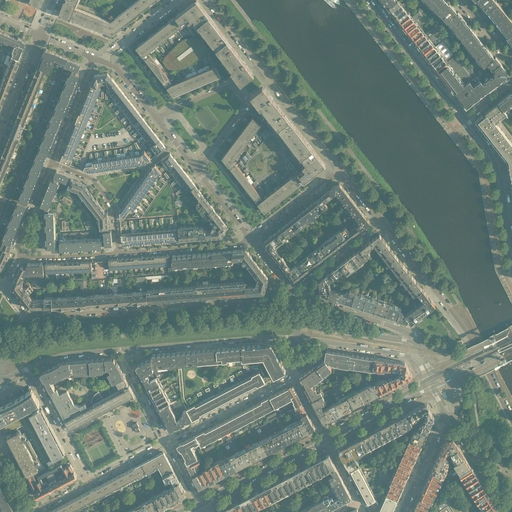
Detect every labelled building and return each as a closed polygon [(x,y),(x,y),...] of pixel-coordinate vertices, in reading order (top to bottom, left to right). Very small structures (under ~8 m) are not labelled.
[(77,0),(64,0),(58,15),(70,19),(70,18),(75,7),(77,2),(77,0)] [(121,28),(157,0),(137,0),(114,19),(113,17),(111,14),(109,16),(111,19),(111,18),(112,20),(110,21),(75,7),(70,18),(113,35),(119,30),(119,29),(121,28)] [(228,40),(196,0),(194,0),(190,4),(191,5),(181,12),(180,11),(176,14),(177,15),(176,16),(181,22),(186,18),(189,22),(193,19),(203,31),(204,30),(217,47),(216,48),(235,72),(233,73),(241,83),(253,73),(227,40),(228,40)] [(381,0),(388,8),(397,1),(396,0),(381,0)] [(398,0),(397,1),(388,8),(391,13),(401,5),(398,0)] [(449,4),(445,0),(436,0),(430,6),(438,14),(439,13),(449,4)] [(494,1),(493,0),(476,0),(484,9),(494,1)] [(498,5),(494,1),(484,9),(492,18),(502,10),(499,7),(498,5)] [(449,3),(449,4),(439,13),(447,22),(447,21),(457,12),(449,3)] [(401,5),(391,13),(394,17),(404,9),(401,5)] [(404,9),(394,17),(398,21),(408,13),(404,9)] [(422,9),(411,17),(401,25),(404,30),(426,13),(422,9)] [(510,20),(502,10),(492,18),(500,28),(510,20)] [(457,11),(457,12),(447,21),(455,30),(465,21),(466,20),(457,11)] [(408,13),(398,21),(401,25),(411,17),(408,13)] [(418,26),(429,17),(426,13),(404,30),(407,34),(418,26)] [(184,26),(181,22),(176,16),(171,20),(178,29),(177,29),(179,31),(184,26)] [(178,29),(171,20),(166,24),(173,33),(177,29),(178,29)] [(511,22),(510,20),(500,28),(507,37),(511,32),(511,22)] [(472,30),(465,21),(455,30),(454,30),(462,39),(472,30)] [(173,33),(166,24),(161,28),(168,36),(173,33)] [(417,46),(439,29),(436,25),(424,34),(414,42),(417,46)] [(418,26),(407,34),(411,38),(421,30),(418,26)] [(168,36),(161,28),(156,32),(163,40),(168,36)] [(439,29),(417,46),(421,51),(435,39),(439,43),(446,38),(439,29)] [(14,37),(0,30),(0,39),(11,44),(14,37)] [(414,42),(424,34),(421,30),(411,38),(414,42)] [(480,39),(472,30),(462,39),(461,40),(469,48),(480,39)] [(163,40),(156,32),(151,36),(158,44),(163,40)] [(16,37),(14,37),(11,44),(13,45),(11,51),(12,52),(10,56),(9,55),(8,56),(18,60),(26,42),(24,42),(25,41),(24,41),(25,40),(16,36),(16,37)] [(158,44),(151,36),(146,39),(153,48),(158,44)] [(168,52),(163,57),(165,60),(163,62),(165,66),(167,68),(170,66),(171,68),(171,69),(174,69),(180,68),(181,68),(189,65),(193,63),(205,53),(207,50),(205,45),(201,39),(198,38),(197,37),(193,37),(192,37),(189,37),(185,38),(181,40),(177,43),(174,46),(168,52)] [(439,43),(424,55),(427,59),(450,42),(446,38),(439,43)] [(153,48),(146,39),(141,43),(148,52),(153,48)] [(421,51),(424,55),(439,43),(435,39),(421,51)] [(487,48),(480,39),(469,48),(476,57),(487,48)] [(450,42),(427,59),(431,63),(453,46),(450,42)] [(148,52),(141,43),(136,47),(143,56),(148,52)] [(453,46),(431,63),(434,68),(456,50),(453,46)] [(494,57),(487,48),(476,57),(483,66),(487,63),(494,57)] [(49,72),(53,64),(54,60),(61,62),(60,64),(64,66),(64,65),(67,59),(67,58),(46,49),(44,50),(37,67),(45,71),(49,72)] [(456,50),(434,68),(437,72),(460,54),(456,50)] [(153,58),(148,52),(143,56),(147,62),(153,58)] [(460,54),(437,72),(441,76),(463,59),(460,54)] [(0,82),(8,86),(18,60),(8,56),(8,57),(10,58),(0,82)] [(158,64),(154,60),(156,58),(155,56),(153,58),(147,62),(152,69),(158,64)] [(495,56),(494,57),(487,63),(492,69),(493,69),(494,68),(500,63),(495,56)] [(80,64),(67,59),(64,65),(72,69),(71,72),(75,74),(77,70),(78,71),(80,64)] [(463,59),(441,76),(444,81),(467,63),(463,59)] [(220,75),(215,63),(209,66),(210,68),(214,78),(220,75)] [(477,75),(475,73),(467,63),(444,81),(454,93),(477,75)] [(506,70),(500,63),(494,68),(495,69),(495,72),(507,74),(508,72),(507,71),(505,71),(506,70)] [(157,75),(165,69),(161,65),(159,66),(158,64),(152,69),(157,75)] [(40,84),(45,71),(37,67),(32,81),(40,84)] [(210,68),(204,70),(208,80),(214,78),(210,68)] [(168,77),(164,73),(166,71),(165,69),(157,75),(162,81),(168,77)] [(208,80),(204,70),(198,73),(203,83),(208,80)] [(77,80),(79,75),(75,74),(71,72),(70,72),(69,75),(68,75),(66,81),(67,81),(65,85),(74,88),(76,83),(77,80)] [(507,74),(495,72),(494,75),(493,77),(498,83),(504,78),(505,76),(506,77),(507,76),(507,74)] [(115,83),(107,73),(105,73),(107,84),(108,85),(109,87),(115,83)] [(203,83),(198,73),(192,75),(197,85),(203,83)] [(57,87),(61,77),(65,79),(65,77),(59,75),(55,86),(57,87)] [(197,85),(192,75),(187,78),(191,88),(197,85)] [(467,108),(489,90),(483,82),(480,79),(477,75),(454,93),(465,107),(465,108),(466,108),(467,108)] [(485,80),(483,82),(489,90),(498,83),(493,77),(492,76),(489,78),(488,77),(485,79),(485,80)] [(173,84),(168,77),(162,81),(167,88),(173,84)] [(191,88),(187,78),(181,80),(185,90),(191,88)] [(185,90),(181,80),(175,82),(179,93),(185,90)] [(40,84),(32,81),(26,94),(34,97),(40,84)] [(179,93),(175,82),(173,84),(167,88),(173,95),(179,93)] [(110,93),(118,86),(115,83),(109,87),(107,89),(110,93)] [(71,93),(74,88),(65,85),(64,88),(63,88),(60,93),(61,94),(60,98),(68,101),(70,96),(71,93)] [(100,89),(100,88),(97,87),(97,88),(90,85),(88,89),(98,93),(100,89)] [(289,118),(263,85),(250,95),(258,106),(260,104),(271,119),(278,128),(279,127),(297,150),(296,151),(305,163),(302,165),(305,169),(299,174),(304,180),(310,176),(325,164),(289,118)] [(113,97),(121,90),(118,86),(110,93),(113,97)] [(97,98),(98,93),(88,89),(87,94),(97,98)] [(116,101),(124,94),(121,90),(113,97),(116,101)] [(29,111),(34,97),(26,94),(21,107),(29,111)] [(95,102),(97,98),(87,94),(85,98),(95,102)] [(119,104),(127,98),(124,94),(116,101),(119,104)] [(511,103),(511,101),(511,102),(507,95),(498,102),(504,110),(507,108),(508,109),(511,106),(510,105),(511,103)] [(66,106),(68,101),(60,98),(59,101),(58,100),(55,106),(56,107),(55,111),(63,114),(65,108),(66,106)] [(93,106),(95,102),(85,98),(83,102),(93,106)] [(122,108),(130,102),(127,98),(119,104),(122,108)] [(91,111),(93,106),(83,102),(81,107),(91,111)] [(124,112),(133,105),(130,102),(122,108),(124,112)] [(511,144),(496,123),(507,114),(504,110),(498,102),(484,113),(482,114),(481,115),(475,120),(487,136),(506,160),(507,165),(509,175),(511,174),(511,144)] [(127,116),(136,109),(133,105),(124,112),(127,116)] [(29,111),(21,107),(16,121),(24,124),(29,111)] [(90,115),(91,111),(81,107),(80,111),(90,115)] [(130,120),(139,113),(136,109),(127,116),(130,120)] [(55,111),(54,110),(52,113),(53,114),(51,120),(50,120),(49,123),(50,123),(58,127),(61,119),(63,114),(55,111)] [(88,120),(90,115),(80,111),(78,116),(88,120)] [(133,123),(142,117),(139,113),(130,120),(133,123)] [(86,124),(88,120),(78,116),(76,120),(86,124)] [(511,120),(508,116),(503,120),(511,131),(511,120)] [(136,127),(145,121),(142,117),(133,123),(136,127)] [(252,117),(248,122),(257,128),(261,123),(252,117)] [(84,129),(86,124),(76,120),(74,125),(84,129)] [(24,124),(16,121),(10,134),(18,138),(20,139),(22,135),(21,134),(23,128),(24,129),(26,125),(24,124)] [(139,131),(148,124),(145,121),(136,127),(139,131)] [(257,128),(248,122),(245,127),(253,134),(257,128)] [(56,132),(58,127),(50,123),(48,127),(47,126),(45,132),(46,132),(45,136),(53,139),(55,134),(56,132)] [(142,135),(151,128),(148,124),(139,131),(142,135)] [(82,133),(84,129),(74,125),(72,129),(82,133)] [(253,134),(245,127),(241,132),(250,139),(253,134)] [(145,139),(154,132),(151,128),(142,135),(145,139)] [(81,138),(82,133),(72,129),(71,134),(81,138)] [(148,142),(157,136),(154,132),(145,139),(148,142)] [(250,139),(241,132),(237,137),(246,144),(250,139)] [(0,183),(8,164),(18,138),(10,134),(0,159),(0,183)] [(79,142),(81,138),(71,134),(69,138),(79,142)] [(51,144),(53,139),(45,136),(43,139),(42,139),(40,145),(41,145),(39,149),(48,152),(50,147),(51,144)] [(151,146),(160,139),(157,136),(148,142),(151,146)] [(246,144),(237,137),(233,142),(242,149),(246,144)] [(77,147),(79,142),(69,138),(67,143),(77,147)] [(154,150),(163,143),(160,139),(151,146),(154,150)] [(242,149),(233,142),(230,147),(238,154),(242,149)] [(75,151),(77,147),(67,143),(65,147),(75,151)] [(157,154),(166,147),(163,143),(154,150),(157,154)] [(73,155),(75,151),(65,147),(63,151),(73,155)] [(238,154),(230,147),(226,152),(235,159),(238,154)] [(39,149),(38,148),(37,152),(38,152),(36,158),(35,158),(33,162),(34,162),(42,165),(48,152),(39,149)] [(149,157),(148,156),(147,155),(144,150),(140,154),(144,164),(151,159),(149,157)] [(72,160),(73,155),(63,151),(62,156),(72,160)] [(238,167),(233,161),(235,159),(226,152),(222,157),(233,171),(238,167)] [(165,164),(173,157),(170,153),(161,159),(165,164)] [(144,164),(140,154),(135,154),(137,165),(138,165),(142,164),(142,165),(144,164)] [(70,165),(72,160),(62,156),(60,161),(70,165)] [(168,168),(176,161),(173,157),(165,164),(168,168)] [(171,172),(180,165),(176,161),(168,168),(171,172)] [(40,170),(42,165),(34,162),(33,165),(32,165),(30,171),(31,171),(29,175),(37,178),(39,172),(40,170)] [(161,173),(158,169),(157,168),(156,166),(155,164),(150,169),(158,176),(161,173)] [(94,172),(93,165),(85,166),(83,170),(91,173),(92,172),(94,172)] [(174,176),(183,169),(180,165),(171,172),(174,176)] [(243,173),(238,167),(233,171),(237,177),(243,173)] [(158,176),(150,169),(147,171),(147,172),(146,173),(146,174),(155,180),(158,176)] [(177,180),(186,173),(183,169),(174,176),(177,180)] [(54,177),(53,180),(57,182),(58,179),(67,182),(70,175),(56,170),(53,177),(54,177)] [(304,180),(299,174),(298,171),(292,176),(299,184),(304,180)] [(180,184),(189,177),(186,173),(177,180),(180,184)] [(248,179),(243,173),(237,177),(242,184),(248,179)] [(29,175),(28,174),(27,177),(28,178),(25,184),(24,184),(23,187),(24,187),(32,191),(37,178),(29,175)] [(155,180),(146,174),(144,176),(144,177),(143,177),(143,178),(152,184),(155,180)] [(299,184),(292,176),(287,180),(294,188),(299,184)] [(184,188),(192,181),(189,177),(180,184),(184,188)] [(76,190),(78,191),(81,189),(83,183),(71,178),(67,187),(71,188),(76,190)] [(152,184),(143,178),(141,180),(141,181),(140,182),(149,188),(152,184)] [(51,179),(45,192),(53,195),(54,192),(55,193),(58,186),(57,185),(58,182),(57,182),(53,180),(51,179)] [(252,186),(248,179),(242,184),(247,190),(252,186)] [(294,188),(287,180),(282,183),(289,192),(294,188)] [(191,188),(195,185),(192,181),(184,188),(187,192),(191,188)] [(149,188),(140,182),(139,184),(138,185),(147,192),(149,188)] [(86,185),(83,183),(81,189),(78,191),(79,192),(82,196),(84,199),(91,194),(86,187),(86,185)] [(289,192),(282,183),(277,187),(284,196),(289,192)] [(347,192),(339,183),(329,190),(332,195),(334,194),(336,197),(337,197),(339,199),(347,192)] [(147,192),(138,185),(136,188),(135,189),(144,196),(147,192)] [(203,194),(195,185),(191,188),(198,196),(197,198),(203,194)] [(257,192),(252,186),(247,190),(252,196),(257,192)] [(27,203),(32,191),(24,187),(23,191),(22,190),(19,196),(20,197),(19,200),(27,203)] [(284,196),(277,187),(272,191),(279,200),(284,196)] [(144,196),(135,189),(133,192),(133,193),(132,193),(141,200),(144,196)] [(329,190),(320,197),(326,204),(328,202),(327,200),(333,195),(332,195),(329,190)] [(279,200),(272,191),(267,195),(274,204),(279,200)] [(53,195),(45,192),(40,205),(44,207),(48,208),(49,205),(50,205),(53,199),(52,198),(53,195)] [(269,208),(262,199),(263,199),(257,192),(252,196),(264,212),(269,208)] [(347,192),(339,199),(340,201),(339,202),(344,207),(345,206),(346,209),(354,202),(347,192)] [(141,200),(132,193),(130,196),(130,197),(129,197),(138,204),(141,200)] [(99,204),(91,194),(84,199),(87,202),(87,203),(90,206),(92,210),(99,204)] [(198,207),(207,200),(203,194),(197,198),(197,201),(198,201),(197,202),(197,205),(198,207)] [(267,195),(263,199),(262,199),(269,208),(274,204),(267,195)] [(138,204),(129,197),(128,200),(127,201),(126,201),(136,208),(138,204)] [(320,197),(316,200),(324,210),(328,207),(326,204),(320,197)] [(200,212),(210,204),(207,200),(198,207),(197,208),(200,212)] [(316,200),(312,203),(320,213),(324,210),(316,200)] [(136,208),(126,201),(125,204),(124,205),(130,209),(133,211),(136,208)] [(24,211),(26,206),(18,202),(17,206),(16,206),(13,211),(14,212),(13,215),(21,219),(23,213),(24,211)] [(354,202),(346,209),(348,211),(347,212),(351,217),(352,216),(354,218),(362,212),(354,202)] [(312,203),(309,206),(316,216),(320,213),(312,203)] [(105,211),(99,204),(92,210),(95,213),(98,217),(98,216),(99,218),(102,215),(108,215),(107,211),(105,211)] [(204,215),(213,208),(210,204),(200,212),(203,216),(204,215)] [(123,219),(130,209),(124,205),(121,209),(119,210),(120,219),(123,219)] [(309,206),(304,209),(312,219),(316,216),(309,206)] [(54,234),(54,227),(54,219),(54,212),(49,212),(48,212),(48,210),(48,209),(48,208),(44,207),(45,209),(45,210),(45,212),(45,220),(45,227),(45,234),(46,241),(46,248),(51,248),(52,251),(57,251),(56,248),(55,248),(55,247),(55,240),(54,234)] [(210,218),(217,213),(213,208),(204,215),(207,218),(209,217),(210,218)] [(304,209),(301,212),(308,222),(312,219),(304,209)] [(301,212),(296,216),(304,225),(308,222),(301,212)] [(362,212),(354,218),(356,220),(355,221),(357,224),(356,225),(359,230),(370,222),(362,212)] [(227,225),(217,213),(210,218),(211,220),(213,218),(213,219),(214,218),(215,220),(215,221),(226,227),(227,225)] [(19,224),(21,219),(13,215),(11,219),(10,219),(8,224),(9,225),(8,228),(16,231),(18,226),(19,224)] [(102,215),(99,218),(99,220),(99,225),(100,229),(108,228),(108,215),(102,215)] [(296,216),(293,219),(300,229),(304,225),(296,216)] [(293,219),(289,222),(296,232),(300,229),(293,219)] [(226,227),(215,221),(212,226),(224,231),(226,227)] [(289,222),(285,225),(292,235),(296,232),(289,222)] [(285,225),(281,228),(288,238),(292,235),(285,225)] [(347,239),(359,230),(356,225),(348,231),(345,227),(343,228),(344,230),(341,232),(347,239)] [(222,236),(224,231),(212,226),(210,231),(222,236)] [(14,237),(16,231),(8,228),(6,232),(5,231),(3,237),(4,237),(3,241),(11,244),(13,239),(14,237)] [(281,228),(276,231),(284,241),(288,238),(281,228)] [(111,230),(103,231),(104,240),(101,240),(101,244),(104,244),(104,245),(112,244),(111,230)] [(276,231),(272,235),(280,245),(284,241),(276,231)] [(347,239),(341,232),(340,231),(336,234),(343,243),(347,239)] [(343,243),(336,234),(332,237),(339,246),(343,243)] [(388,245),(379,234),(370,240),(373,244),(379,252),(388,245)] [(272,235),(268,238),(276,248),(280,245),(272,235)] [(339,246),(332,237),(328,240),(335,249),(339,246)] [(90,240),(87,240),(88,248),(102,247),(101,244),(101,240),(101,239),(98,239),(98,238),(90,239),(90,240)] [(263,243),(268,249),(272,246),(274,249),(275,248),(276,248),(268,238),(264,241),(263,243)] [(77,240),(73,241),(74,249),(88,248),(87,240),(84,240),(84,239),(76,239),(77,240)] [(69,240),(63,240),(63,241),(60,241),(60,240),(59,240),(60,250),(74,249),(73,241),(69,241),(69,240)] [(335,249),(328,240),(324,243),(331,252),(335,249)] [(370,240),(362,247),(368,254),(370,252),(368,250),(370,248),(369,247),(373,244),(370,240)] [(11,244),(3,241),(0,247),(3,249),(8,251),(11,244)] [(331,252),(324,243),(320,246),(327,255),(331,252)] [(388,245),(379,252),(388,263),(396,256),(388,245)] [(274,249),(272,246),(268,249),(275,258),(280,254),(275,248),(274,249)] [(327,255),(320,246),(316,249),(323,258),(327,255)] [(362,247),(355,252),(362,260),(369,255),(368,254),(362,247)] [(8,251),(3,249),(0,255),(0,261),(4,263),(10,252),(8,251)] [(268,277),(251,257),(251,256),(251,255),(250,255),(246,249),(232,250),(232,258),(242,258),(243,259),(242,260),(244,263),(245,262),(258,278),(257,281),(256,284),(256,285),(256,287),(264,289),(265,286),(266,285),(266,284),(268,277)] [(323,258),(316,249),(312,252),(319,261),(323,258)] [(319,261),(312,252),(309,255),(316,264),(319,261)] [(355,252),(351,255),(359,265),(363,262),(362,260),(355,252)] [(280,254),(275,258),(282,267),(287,263),(280,254)] [(316,264),(309,255),(304,258),(311,267),(316,264)] [(351,255),(347,258),(355,268),(359,265),(351,255)] [(396,256),(388,263),(396,274),(405,267),(396,256)] [(311,267),(304,258),(300,262),(307,271),(311,267)] [(347,258),(343,261),(351,271),(355,268),(347,258)] [(343,261),(340,264),(344,271),(347,274),(351,271),(343,261)] [(307,271),(300,262),(296,265),(303,274),(307,271)] [(27,263),(27,267),(27,274),(44,273),(43,263),(27,263)] [(287,263),(282,267),(288,275),(292,272),(290,269),(291,269),(287,263)] [(344,271),(340,264),(334,268),(339,275),(344,271)] [(21,265),(15,277),(21,280),(24,274),(27,274),(27,267),(25,267),(24,267),(21,265)] [(303,274),(296,265),(292,268),(299,277),(303,274)] [(405,267),(396,274),(405,285),(413,278),(405,267)] [(292,268),(291,269),(290,269),(292,272),(288,275),(292,280),(294,281),(299,277),(292,268)] [(342,278),(339,275),(334,268),(329,272),(334,279),(336,277),(339,281),(342,278)] [(334,279),(329,272),(324,276),(329,282),(334,279)] [(318,281),(319,287),(329,286),(328,283),(329,282),(324,276),(318,281)] [(11,286),(14,290),(21,285),(23,281),(21,280),(15,277),(11,286)] [(422,289),(413,278),(405,285),(413,296),(422,289)] [(21,285),(14,290),(19,297),(31,288),(29,285),(25,288),(23,288),(21,285)] [(256,287),(256,285),(245,285),(246,293),(264,292),(264,289),(256,287)] [(328,297),(330,291),(330,290),(329,286),(319,287),(321,295),(328,297)] [(147,301),(146,291),(146,290),(146,287),(142,287),(143,291),(141,291),(141,293),(132,293),(131,292),(127,293),(128,302),(147,301)] [(32,299),(29,295),(29,293),(33,290),(31,288),(19,297),(28,308),(34,308),(34,299),(32,299)] [(435,305),(429,297),(422,289),(413,296),(407,301),(403,299),(403,301),(410,311),(411,312),(415,308),(417,307),(423,314),(430,309),(435,305)] [(337,300),(339,293),(330,290),(330,291),(328,297),(333,299),(337,300)] [(357,306),(361,295),(355,293),(355,292),(349,290),(347,295),(348,296),(346,303),(357,306)] [(114,293),(108,294),(109,303),(128,302),(127,293),(127,292),(122,293),(122,294),(114,294),(114,293)] [(348,296),(347,295),(339,293),(337,300),(346,303),(348,296)] [(90,295),(90,296),(91,305),(109,303),(108,294),(103,294),(104,295),(96,296),(95,295),(90,295)] [(372,299),(361,295),(357,306),(369,310),(372,299)] [(76,297),(71,297),(72,306),(91,305),(90,296),(85,296),(85,298),(76,298),(76,297)] [(44,297),(44,299),(44,307),(52,307),(52,298),(52,297),(44,297)] [(58,298),(52,298),(52,307),(72,306),(71,297),(67,297),(67,298),(58,299),(58,298)] [(44,299),(34,299),(34,308),(44,307),(44,299)] [(384,303),(372,299),(369,310),(380,314),(384,303)] [(395,306),(384,303),(380,314),(392,318),(395,306)] [(400,311),(401,308),(395,306),(392,318),(406,322),(408,320),(405,316),(405,315),(402,312),(400,311)] [(423,314),(417,307),(415,308),(411,312),(415,316),(417,319),(423,314)] [(417,319),(415,316),(411,312),(410,311),(405,315),(405,316),(408,320),(411,323),(417,319)] [(509,361),(495,333),(490,336),(504,363),(509,361)] [(278,358),(276,354),(271,345),(270,343),(255,345),(256,358),(257,358),(257,364),(260,364),(260,358),(263,358),(266,364),(278,358)] [(256,358),(255,345),(241,346),(242,359),(242,360),(256,358)] [(242,359),(241,346),(231,347),(232,359),(232,362),(234,362),(234,359),(237,359),(237,362),(239,361),(239,359),(242,359)] [(227,360),(226,347),(210,349),(212,364),(216,363),(216,361),(222,360),(222,363),(224,363),(224,360),(227,360)] [(212,364),(210,349),(196,350),(197,365),(212,364)] [(331,367),(328,362),(329,362),(331,350),(327,350),(326,349),(325,351),(324,358),(320,361),(319,361),(318,362),(317,363),(315,365),(323,375),(331,369),(330,368),(331,367)] [(197,365),(196,350),(181,351),(182,366),(197,365)] [(343,366),(346,353),(331,350),(329,362),(333,363),(333,364),(343,366)] [(182,366),(181,351),(171,352),(172,364),(177,364),(178,364),(178,367),(181,366),(182,366)] [(172,364),(171,352),(151,354),(151,357),(152,366),(157,366),(172,364)] [(358,367),(360,355),(346,353),(343,366),(348,366),(358,367)] [(372,369),(374,357),(360,355),(358,367),(372,369)] [(112,357),(105,358),(106,365),(109,365),(116,362),(115,361),(116,360),(115,358),(114,358),(112,358),(112,357)] [(152,367),(152,366),(151,357),(137,364),(136,366),(142,378),(147,375),(145,373),(153,368),(152,367)] [(105,358),(89,359),(90,372),(103,371),(103,369),(105,369),(106,367),(106,365),(105,358)] [(265,382),(284,372),(285,370),(278,358),(266,364),(271,373),(265,376),(259,365),(252,366),(252,368),(257,367),(259,371),(265,382)] [(89,359),(74,360),(75,374),(90,372),(89,359)] [(392,360),(386,359),(384,370),(384,373),(390,372),(392,360)] [(62,361),(60,362),(66,373),(70,373),(70,374),(75,374),(74,360),(62,361)] [(116,362),(109,365),(108,367),(110,371),(107,372),(112,382),(113,382),(124,376),(116,361),(116,362)] [(405,362),(397,361),(396,371),(397,373),(401,370),(402,372),(408,369),(405,362)] [(60,362),(45,370),(51,381),(66,373),(60,362)] [(177,364),(172,364),(157,366),(152,366),(152,367),(153,368),(145,373),(147,375),(149,380),(156,377),(158,381),(159,381),(157,377),(177,366),(177,364)] [(315,365),(303,373),(311,384),(323,375),(315,365)] [(192,420),(225,403),(233,398),(227,388),(215,394),(189,407),(184,397),(181,368),(181,366),(178,367),(178,368),(181,397),(181,398),(186,409),(186,408),(192,420)] [(401,370),(397,373),(402,382),(411,377),(411,375),(408,369),(402,372),(401,370)] [(41,374),(49,391),(55,388),(51,381),(45,370),(41,372),(41,374)] [(233,398),(259,385),(265,382),(259,371),(227,388),(233,398)] [(402,382),(397,373),(396,371),(390,372),(396,384),(402,382)] [(396,384),(390,372),(384,373),(386,377),(387,379),(391,387),(396,384)] [(322,394),(320,389),(319,390),(318,388),(316,389),(315,386),(314,387),(311,384),(303,373),(299,376),(300,377),(311,399),(322,394)] [(391,387),(387,379),(386,377),(384,373),(377,374),(380,379),(386,390),(387,390),(389,389),(389,388),(391,387)] [(147,387),(158,381),(156,377),(149,380),(147,375),(142,378),(147,387)] [(66,390),(64,386),(64,385),(50,392),(69,429),(80,423),(79,421),(81,420),(82,422),(98,414),(103,411),(104,411),(106,410),(107,410),(109,409),(109,408),(110,408),(111,407),(134,395),(129,385),(128,385),(127,382),(124,376),(113,382),(113,383),(112,383),(116,391),(111,394),(108,388),(100,392),(99,391),(98,391),(96,392),(95,393),(94,394),(93,395),(93,397),(92,398),(91,399),(91,401),(94,405),(87,408),(86,406),(87,405),(85,402),(80,405),(74,403),(67,390),(66,390)] [(375,396),(369,383),(365,376),(359,377),(361,382),(370,398),(375,396)] [(386,390),(380,379),(375,382),(380,393),(383,392),(384,392),(385,391),(385,390),(386,390)] [(348,394),(347,393),(340,380),(330,382),(333,388),(322,394),(324,398),(330,394),(333,393),(335,392),(337,396),(339,398),(340,400),(346,411),(348,409),(349,410),(352,409),(352,408),(354,407),(347,394),(348,394)] [(158,381),(147,387),(149,392),(161,386),(159,381),(158,381)] [(370,399),(370,398),(361,382),(358,384),(357,382),(355,383),(356,385),(358,389),(364,401),(367,400),(367,401),(370,399)] [(380,393),(375,382),(372,383),(371,382),(369,383),(375,396),(380,393)] [(291,385),(286,387),(291,396),(297,393),(293,386),(292,386),(291,385)] [(161,386),(149,392),(151,396),(163,390),(161,386)] [(286,387),(282,390),(288,400),(292,398),(291,396),(286,387)] [(0,423),(18,414),(39,403),(31,388),(29,390),(23,394),(18,397),(15,399),(10,402),(4,405),(0,406),(0,423)] [(355,389),(352,390),(359,404),(361,403),(362,403),(364,403),(364,401),(358,389),(355,390),(355,389)] [(163,390),(151,396),(154,400),(165,394),(163,390)] [(282,390),(278,392),(283,402),(288,400),(282,390)] [(359,404),(352,390),(350,392),(350,393),(348,394),(347,394),(354,407),(354,406),(356,407),(357,406),(357,405),(359,404)] [(278,392),(274,394),(279,405),(283,402),(278,392)] [(302,403),(300,399),(297,393),(291,396),(292,398),(294,402),(292,403),(294,407),(302,403)] [(346,411),(340,400),(337,402),(333,393),(330,394),(334,403),(335,403),(340,414),(346,411)] [(165,394),(154,400),(156,405),(168,399),(165,394)] [(274,394),(269,396),(275,407),(279,405),(274,394)] [(324,402),(322,399),(324,398),(322,394),(311,399),(318,412),(323,409),(321,404),(322,404),(324,402)] [(201,446),(250,420),(275,407),(269,396),(245,409),(241,411),(233,415),(225,420),(220,422),(191,437),(194,443),(194,444),(199,442),(201,445),(201,446)] [(168,399),(156,405),(158,409),(169,404),(170,403),(168,399)] [(65,452),(42,408),(39,403),(18,414),(23,423),(45,465),(64,455),(63,453),(65,452)] [(306,412),(302,403),(294,407),(286,411),(287,415),(293,412),(296,417),(301,414),(306,412)] [(335,403),(334,403),(329,406),(335,416),(340,414),(335,403)] [(175,416),(173,412),(169,404),(158,409),(165,422),(167,425),(177,420),(175,416)] [(425,404),(417,408),(421,416),(422,415),(430,411),(427,404),(425,404)] [(335,416),(329,406),(324,408),(330,419),(335,416)] [(183,424),(188,422),(192,420),(186,408),(186,409),(182,411),(184,414),(179,417),(180,418),(183,424)] [(330,419),(324,408),(323,409),(318,412),(323,421),(325,422),(330,419)] [(417,408),(412,410),(417,421),(423,417),(422,415),(421,416),(417,408)] [(412,410),(406,413),(412,423),(413,425),(418,423),(417,421),(412,410)] [(430,411),(422,415),(423,417),(423,418),(431,422),(433,417),(430,411)] [(301,414),(303,418),(305,421),(310,418),(306,412),(301,414)] [(406,413),(401,416),(407,427),(411,425),(410,424),(412,423),(406,413)] [(0,425),(4,433),(23,423),(18,414),(0,423),(0,425)] [(309,430),(305,421),(303,418),(301,414),(296,417),(297,420),(304,433),(309,430)] [(407,427),(401,416),(400,416),(399,415),(398,416),(398,418),(396,419),(402,431),(405,436),(409,431),(407,428),(407,427)] [(255,428),(261,440),(261,439),(266,437),(271,434),(277,431),(282,429),(276,417),(265,422),(265,423),(260,426),(260,425),(255,428)] [(431,422),(423,418),(423,417),(417,421),(418,423),(429,427),(431,422)] [(171,431),(183,424),(180,418),(177,420),(167,425),(169,430),(169,431),(171,431)] [(310,418),(305,421),(309,430),(313,428),(315,427),(313,423),(312,423),(310,418)] [(402,431),(396,419),(394,420),(393,419),(391,420),(391,421),(390,421),(391,421),(397,434),(402,431)] [(304,433),(297,420),(292,423),(299,435),(304,433)] [(397,434),(391,421),(390,421),(390,422),(389,421),(387,422),(387,423),(385,424),(392,436),(393,435),(397,443),(401,441),(397,434)] [(299,435),(292,423),(287,426),(293,438),(299,435)] [(429,427),(418,423),(413,425),(414,427),(416,428),(426,433),(429,427)] [(392,436),(385,424),(380,427),(386,439),(390,437),(392,436)] [(293,438),(287,426),(282,429),(288,441),(293,438)] [(386,439),(380,427),(378,428),(377,427),(375,428),(375,429),(375,430),(381,442),(386,439)] [(426,433),(416,428),(415,430),(414,430),(412,433),(424,438),(426,433)] [(282,429),(277,431),(283,443),(288,441),(282,429)] [(384,447),(381,442),(375,430),(374,430),(373,429),(372,430),(372,431),(369,432),(376,445),(376,444),(379,450),(384,447)] [(283,443),(277,431),(271,434),(278,446),(283,443)] [(40,461),(29,441),(25,432),(23,433),(23,434),(21,435),(19,432),(17,434),(16,432),(12,434),(11,432),(7,434),(8,436),(11,442),(9,443),(25,473),(27,476),(31,484),(33,487),(41,483),(38,475),(36,472),(45,467),(41,461),(40,461)] [(376,445),(369,432),(367,433),(366,432),(365,433),(365,435),(364,435),(370,447),(376,445)] [(424,438),(412,433),(409,439),(421,444),(424,438)] [(278,446),(271,434),(266,437),(272,449),(278,446)] [(372,450),(370,447),(364,435),(359,438),(367,452),(372,450)] [(84,443),(94,463),(113,453),(108,442),(103,444),(102,442),(102,450),(100,446),(97,446),(97,443),(97,437),(102,437),(101,436),(95,436),(96,439),(93,439),(93,441),(90,442),(90,438),(90,437),(87,439),(87,440),(88,443),(84,443)] [(194,443),(191,437),(186,440),(189,446),(191,445),(194,443)] [(272,449),(266,437),(261,439),(267,452),(272,449)] [(356,458),(367,452),(359,438),(339,448),(338,450),(348,470),(359,465),(357,460),(356,458)] [(421,444),(409,439),(408,438),(407,442),(419,448),(421,444)] [(446,439),(440,451),(446,454),(448,450),(449,450),(451,452),(459,447),(453,438),(446,439)] [(261,439),(261,440),(256,442),(262,454),(267,452),(261,439)] [(198,457),(193,449),(191,445),(189,446),(186,440),(178,444),(177,444),(186,463),(198,457)] [(407,442),(403,441),(402,440),(401,443),(402,443),(401,445),(402,446),(418,453),(419,448),(407,442)] [(223,444),(229,456),(230,456),(234,453),(228,441),(223,444)] [(262,454),(256,442),(251,445),(257,457),(262,454)] [(257,457),(251,445),(245,448),(252,460),(257,457)] [(418,453),(402,446),(400,450),(416,457),(418,453)] [(459,447),(451,452),(452,455),(452,456),(453,458),(455,463),(465,457),(459,447)] [(252,460),(245,448),(240,450),(247,462),(252,460)] [(416,457),(400,450),(398,449),(396,453),(401,455),(401,456),(414,461),(416,457)] [(215,452),(213,450),(203,455),(204,458),(215,452)] [(247,462),(240,450),(235,453),(241,465),(247,462)] [(440,451),(436,461),(447,466),(448,463),(448,462),(447,461),(448,459),(444,458),(446,454),(440,451)] [(173,469),(164,452),(163,452),(145,461),(151,471),(156,468),(155,468),(158,466),(163,475),(173,469)] [(230,471),(224,458),(224,459),(222,455),(221,456),(219,452),(216,454),(219,460),(218,460),(225,473),(230,471)] [(235,453),(234,453),(230,456),(236,468),(241,465),(235,453)] [(327,454),(323,456),(330,470),(331,469),(335,467),(329,455),(328,455),(327,455),(327,454)] [(230,456),(229,456),(224,458),(230,471),(236,468),(230,456)] [(323,456),(318,459),(325,472),(330,470),(323,456)] [(414,461),(401,456),(398,460),(412,466),(414,461)] [(198,457),(186,463),(189,467),(197,463),(200,461),(198,457)] [(459,473),(471,466),(465,457),(455,463),(454,464),(457,468),(451,472),(453,475),(454,476),(459,473)] [(412,466),(398,460),(394,458),(392,463),(396,466),(396,465),(397,466),(409,471),(412,466)] [(220,476),(213,463),(210,459),(206,461),(208,465),(215,479),(220,476)] [(318,459),(313,462),(320,475),(325,472),(318,459)] [(225,473),(218,460),(213,463),(220,476),(225,473)] [(72,511),(124,485),(151,471),(145,461),(47,511),(72,511)] [(436,461),(431,471),(443,476),(448,467),(447,466),(436,461)] [(313,462),(307,465),(314,478),(320,475),(313,462)] [(63,483),(59,475),(58,474),(55,475),(53,471),(52,472),(51,471),(60,466),(63,472),(62,472),(63,473),(64,472),(63,469),(64,468),(63,467),(61,463),(38,475),(41,483),(44,482),(41,476),(48,473),(48,474),(47,474),(49,478),(46,480),(51,489),(55,488),(60,485),(63,483)] [(76,475),(74,470),(70,463),(65,466),(63,467),(64,468),(63,469),(64,472),(63,473),(59,475),(63,483),(76,476),(76,475)] [(197,463),(189,467),(193,475),(198,472),(197,469),(199,468),(199,467),(197,463)] [(215,479),(208,465),(203,468),(204,470),(210,482),(215,479)] [(307,465),(302,467),(309,480),(314,478),(307,465)] [(409,471),(397,466),(396,465),(396,466),(394,470),(407,475),(409,471)] [(351,475),(361,470),(359,466),(349,471),(351,475)] [(471,466),(459,473),(462,477),(473,470),(471,466)] [(302,467),(297,470),(304,483),(309,480),(302,467)] [(342,479),(335,467),(331,469),(333,474),(329,476),(332,484),(342,479)] [(405,480),(392,474),(390,473),(379,468),(379,478),(389,482),(388,482),(391,484),(401,489),(405,480)] [(173,469),(163,475),(162,475),(165,479),(175,474),(173,469)] [(210,482),(204,470),(201,472),(200,471),(199,472),(198,472),(204,484),(210,482)] [(297,470),(292,473),(298,486),(304,483),(297,470)] [(353,479),(363,474),(361,470),(351,475),(353,479)] [(407,475),(394,470),(393,472),(391,471),(390,473),(392,474),(405,480),(407,475)] [(473,470),(462,477),(465,481),(476,474),(473,470)] [(443,476),(431,471),(429,475),(441,481),(443,476)] [(198,472),(199,472),(198,472),(193,475),(198,486),(200,486),(204,484),(198,472)] [(292,473),(286,475),(293,489),(298,486),(292,473)] [(179,481),(175,474),(165,479),(168,486),(174,483),(179,481)] [(355,483),(365,478),(363,474),(353,479),(355,483)] [(476,474),(465,481),(467,485),(479,478),(476,474)] [(286,475),(281,478),(288,491),(293,489),(286,475)] [(441,481),(429,475),(427,480),(439,485),(441,481)] [(281,478),(276,481),(283,494),(288,491),(281,478)] [(357,488),(368,482),(365,478),(355,483),(357,488)] [(470,490),(481,483),(479,478),(467,485),(470,490)] [(350,498),(351,496),(342,479),(332,484),(330,485),(337,498),(335,500),(334,500),(332,498),(332,497),(329,499),(327,496),(322,498),(323,500),(328,510),(350,498)] [(51,489),(46,480),(44,482),(41,483),(33,487),(34,490),(34,491),(37,495),(38,496),(51,489)] [(439,485),(427,480),(425,484),(437,489),(439,485)] [(185,493),(179,481),(174,483),(180,497),(185,494),(185,493)] [(276,481),(271,484),(278,497),(283,494),(276,481)] [(360,492),(370,486),(368,482),(357,488),(360,492)] [(180,497),(174,483),(168,486),(169,487),(176,500),(178,499),(177,498),(180,497)] [(320,490),(317,483),(312,486),(315,492),(320,490)] [(481,483),(470,490),(466,492),(463,488),(458,492),(463,500),(466,499),(473,494),(484,487),(481,483)] [(271,484),(266,486),(272,499),(278,497),(271,484)] [(401,489),(391,484),(388,488),(399,493),(401,489)] [(437,489),(425,484),(423,488),(435,494),(437,489)] [(0,511),(12,511),(13,511),(12,509),(0,485),(0,503),(2,507),(1,509),(0,509),(0,511)] [(266,486),(260,489),(267,502),(272,499),(266,486)] [(362,496),(372,490),(370,486),(360,492),(362,496)] [(176,500),(169,487),(164,490),(170,503),(176,500)] [(477,500),(488,493),(484,487),(473,494),(466,499),(463,500),(467,506),(469,504),(477,500)] [(399,493),(388,488),(386,493),(397,498),(399,493)] [(435,494),(423,488),(421,493),(433,498),(435,494)] [(260,489),(255,492),(262,505),(267,502),(260,489)] [(170,503),(164,490),(158,493),(165,506),(170,503)] [(364,500),(374,494),(372,490),(362,496),(364,500)] [(434,511),(441,497),(443,492),(440,490),(438,495),(433,506),(434,507),(433,509),(432,508),(430,511),(434,511)] [(160,508),(153,496),(151,491),(145,493),(148,499),(155,511),(160,508)] [(467,511),(458,498),(453,491),(442,498),(443,500),(440,502),(438,508),(440,511),(439,511),(467,511)] [(255,492),(250,494),(257,508),(262,505),(255,492)] [(165,506),(158,493),(153,496),(160,508),(165,506)] [(293,508),(315,496),(313,493),(292,505),(293,508)] [(378,502),(376,498),(367,503),(372,509),(374,511),(373,511),(390,511),(397,499),(383,493),(379,503),(378,503),(378,502)] [(433,498),(421,493),(420,497),(431,502),(433,498)] [(481,506),(492,499),(488,493),(477,500),(478,502),(481,506)] [(250,494),(245,497),(252,510),(257,508),(250,494)] [(366,504),(367,503),(376,498),(374,494),(364,500),(366,504)] [(245,497),(239,500),(245,511),(248,511),(252,510),(245,497)] [(431,502),(420,497),(418,501),(429,507),(431,502)] [(152,511),(155,511),(148,499),(143,502),(148,511),(152,511)] [(492,499),(481,506),(480,507),(482,511),(495,503),(492,499)] [(245,511),(239,500),(234,503),(239,511),(245,511)] [(317,503),(315,504),(319,511),(323,511),(328,510),(323,500),(321,501),(320,500),(317,502),(317,503)] [(429,507),(418,501),(415,506),(427,511),(429,507)] [(148,511),(143,502),(138,505),(141,511),(148,511)] [(239,511),(234,503),(229,505),(232,511),(239,511)] [(495,503),(482,511),(481,511),(490,511),(498,508),(495,503)]
